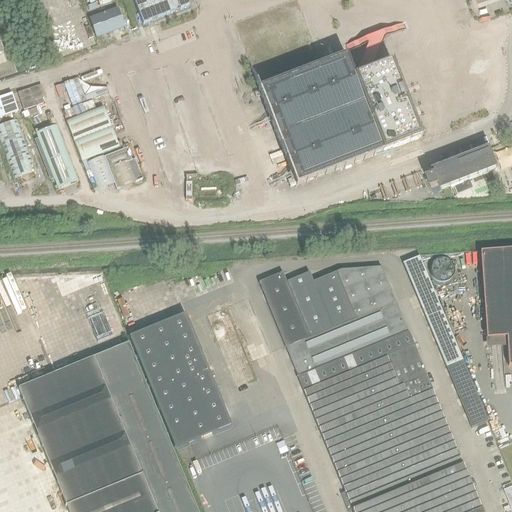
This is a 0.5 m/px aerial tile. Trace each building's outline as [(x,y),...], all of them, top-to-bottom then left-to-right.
[(185,0),(140,0),(134,2),(143,25),(189,8),(185,0)] [(96,41),(125,30),(117,11),(89,21),(96,41)] [(258,90),(296,187),(421,138),(392,62),(362,73),(353,77),(346,57),(345,56),(258,90)] [(77,79),(63,84),(72,107),(109,93),(107,88),(84,97),(77,79)] [(46,101),(40,84),(17,92),(22,109),(46,101)] [(12,97),(0,101),(0,116),(17,111),(12,97)] [(68,118),(98,109),(96,101),(66,110),(68,118)] [(128,145),(119,149),(103,108),(66,122),(82,163),(102,155),(116,191),(142,181),(128,145)] [(17,120),(0,126),(0,144),(13,181),(36,173),(17,120)] [(38,140),(34,141),(50,182),(54,180),(57,191),(78,183),(56,126),(36,134),(38,140)] [(441,192),(498,169),(490,149),(433,172),(435,176),(427,180),(431,190),(439,187),(441,192)] [(508,364),(511,363),(511,248),(480,251),(486,337),(506,336),(508,364)] [(471,429),(488,422),(419,257),(402,264),(471,429)] [(443,270),(450,274),(456,263),(447,258),(444,263),(441,261),(436,269),(441,272),(443,270)] [(350,511),(352,511),(481,511),(381,268),(340,271),(313,283),(309,273),(286,283),(282,273),(258,283),(297,379),(345,494),(340,495),(347,511),(350,511)] [(185,315),(128,338),(175,450),(231,427),(185,315)] [(197,511),(128,344),(18,389),(68,511),(197,511)] [(259,446),(277,438),(274,431),(266,435),(267,437),(263,438),(265,441),(258,443),(259,446)] [(511,509),(511,508),(511,486),(503,491),(511,509)]
